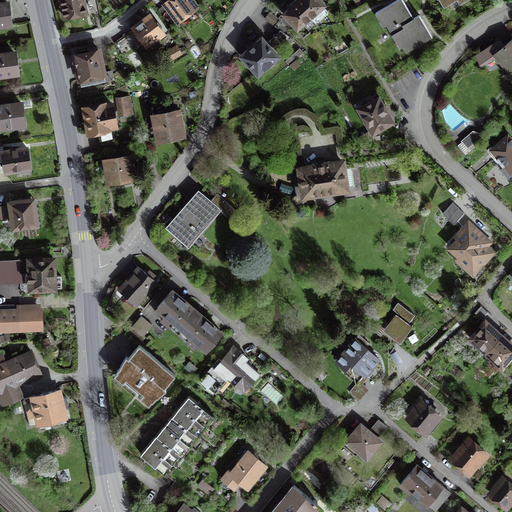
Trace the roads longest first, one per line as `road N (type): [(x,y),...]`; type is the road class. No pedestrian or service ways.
road 1 (residential): [(90,275),(114,264),(199,143),(223,56),(252,0)]
road 2 (secondary): [(111,500),(90,275)]
road 3 (secondary): [(78,178),(40,0)]
road 4 (residential): [(511,11),(473,33),(446,62),(428,121)]
road 5 (residential): [(511,220),(436,146),(428,121)]
